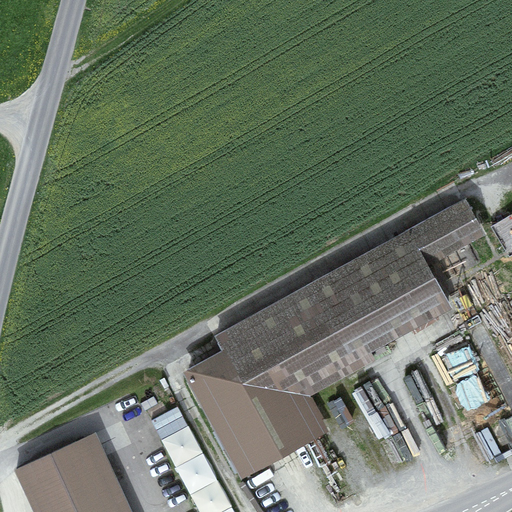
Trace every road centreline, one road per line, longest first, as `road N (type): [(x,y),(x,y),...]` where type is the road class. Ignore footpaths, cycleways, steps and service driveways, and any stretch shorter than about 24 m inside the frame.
road 1 (residential): [(0,442),(474,177)]
road 2 (tertiary): [(0,282),(83,0)]
